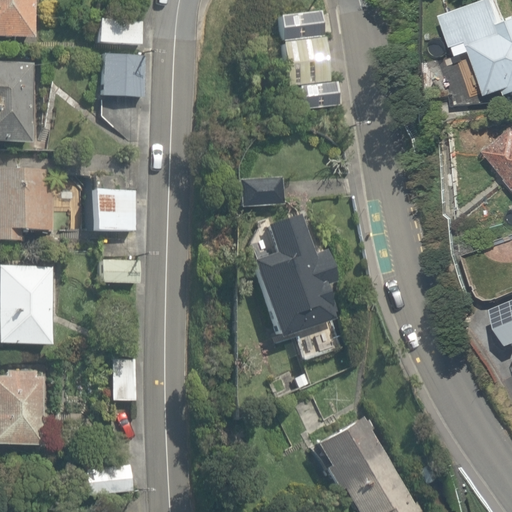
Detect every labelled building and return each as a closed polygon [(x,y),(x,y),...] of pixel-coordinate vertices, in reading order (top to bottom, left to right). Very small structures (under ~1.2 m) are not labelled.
[(28,0),(0,0),(0,37),(29,37),(28,0)] [(486,98),(511,89),(511,10),(503,14),(498,0),(474,0),(440,12),(455,55),(469,51),(486,98)] [(92,19),(90,42),(137,46),(139,23),(92,19)] [(329,37),(282,38),(283,112),(330,111),(329,37)] [(140,51),(95,52),(96,97),(141,97),(140,51)] [(0,143),(30,144),(31,64),(0,63),(0,143)] [(511,124),(482,148),(511,187),(511,124)] [(48,158),(0,158),(0,240),(49,241),(48,158)] [(280,181),(239,179),(237,206),(278,208),(280,181)] [(129,189),(85,187),(83,232),(127,234),(129,189)] [(298,211),(259,222),(269,258),(248,264),(268,340),(287,335),(290,334),(325,325),(331,323),(321,284),(336,280),(327,248),(309,253),(298,211)] [(47,259),(0,258),(0,357),(46,358),(47,259)] [(136,261),(94,259),(93,285),(135,286),(136,261)] [(511,345),(511,296),(494,304),(511,345)] [(340,355),(331,323),(325,325),(290,334),(298,366),(340,355)] [(0,445),(47,447),(50,370),(0,367),(0,445)] [(131,371),(106,371),(106,402),(131,402),(131,371)] [(315,453),(308,457),(330,494),(337,489),(350,511),(412,511),(405,500),(411,496),(404,484),(398,487),(354,414),(308,441),(315,453)]
